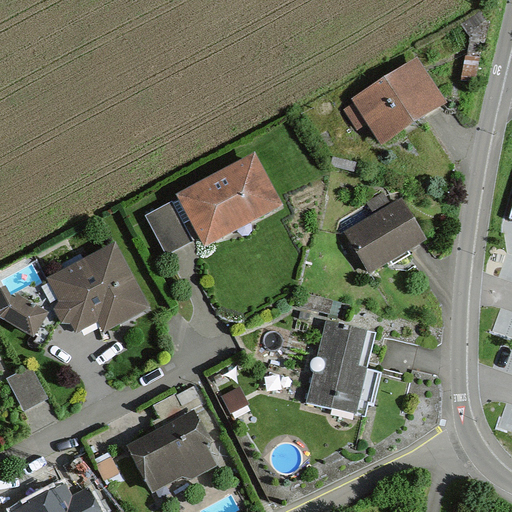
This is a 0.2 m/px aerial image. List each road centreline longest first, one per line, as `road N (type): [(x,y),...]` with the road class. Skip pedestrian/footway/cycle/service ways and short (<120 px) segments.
road 1 (residential): [(496,82),(459,309),(468,435)]
road 2 (residential): [(234,348),(0,472)]
road 3 (residential): [(317,511),(468,435)]
